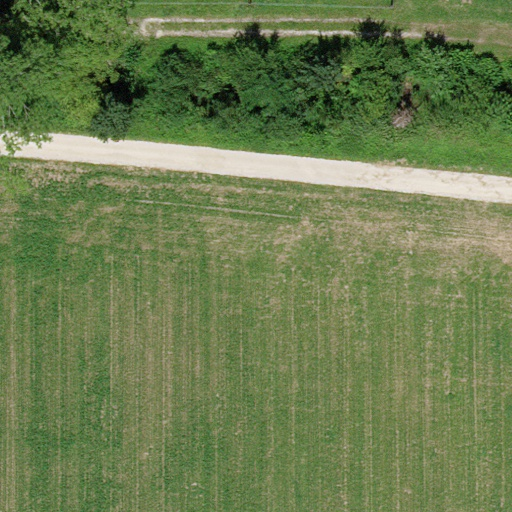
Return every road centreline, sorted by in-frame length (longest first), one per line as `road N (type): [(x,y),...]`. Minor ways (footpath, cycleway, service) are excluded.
road 1 (track): [(0,149),(511,200)]
road 2 (track): [(0,10),(338,21)]
